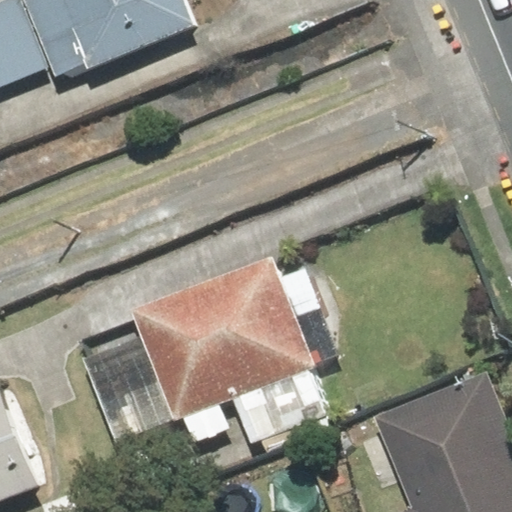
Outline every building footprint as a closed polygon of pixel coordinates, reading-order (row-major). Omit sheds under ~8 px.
[(37,0),(71,82),(104,69),(106,75),(210,33),(196,0),(37,0)] [(294,266),(148,318),(188,428),(333,375),(294,266)] [(511,511),(511,404),(500,375),(388,418),(425,511),(511,511)] [(20,394),(0,401),(0,511),(5,511),(57,493),(20,394)] [(111,511),(100,485),(45,509),(45,511),(111,511)]
